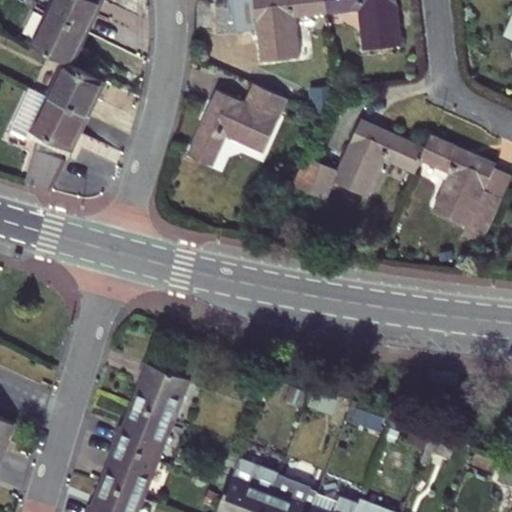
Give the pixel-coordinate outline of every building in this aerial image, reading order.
[(55,0),(49,12),(86,31),(101,0),(55,0)] [(342,13),(341,0),(248,0),(250,24),(273,23),(276,60),(313,57),(310,15),(342,13)] [(415,50),(411,0),(341,0),(342,13),(375,11),(378,52),(415,50)] [(86,31),(49,12),(32,46),(66,63),(69,65),(86,31)] [(103,81),(69,65),(66,63),(49,96),(87,115),(103,81)] [(292,100),(260,83),(251,100),(224,87),(192,150),(216,163),(231,133),(267,151),(292,100)] [(49,96),(33,89),(16,127),(68,152),(71,147),(33,129),(49,96)] [(87,115),(49,96),(33,129),(71,147),(87,115)] [(311,167),(305,164),(298,176),(328,192),(336,178),(370,195),(388,160),(416,174),(423,159),(428,150),(366,118),(341,166),(317,154),(311,167)] [(428,150),(423,159),(452,174),(434,210),(465,227),(461,236),(481,246),(504,202),(484,192),(495,171),(497,167),(436,135),(428,150)] [(30,179),(54,183),(60,151),(36,147),(30,179)] [(511,179),(495,171),(484,192),(504,202),(511,185),(511,179)] [(144,406),(182,421),(198,381),(156,364),(149,382),(152,384),(144,406)] [(130,431),(124,444),(166,461),(182,421),(144,406),(133,432),(130,431)] [(20,426),(0,415),(0,462),(4,465),(12,450),(8,449),(20,426)] [(435,451),(440,453),(455,459),(462,442),(442,434),(435,451)] [(462,442),(455,459),(461,461),(468,444),(462,442)] [(123,460),(113,485),(150,499),(166,461),(124,444),(119,459),(123,460)] [(435,451),(430,465),(435,467),(440,453),(435,451)] [(274,511),(287,480),(246,464),(227,511),(274,511)] [(327,496),(287,480),(274,511),(320,511),(321,510),(327,496)] [(145,511),(150,499),(113,485),(104,508),(100,507),(97,511),(145,511)] [(326,511),(321,510),(320,511),(365,511),(367,507),(348,500),(343,511),(326,511)]
